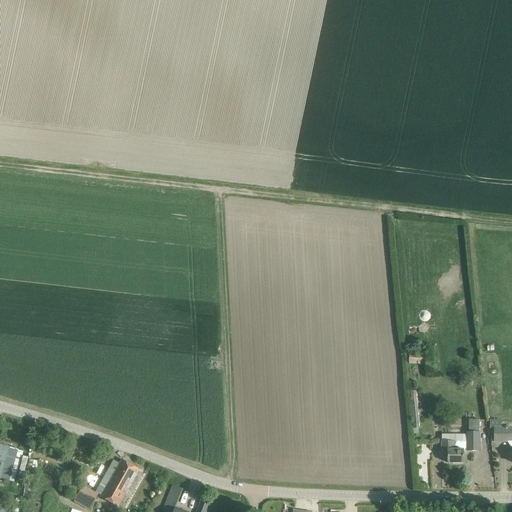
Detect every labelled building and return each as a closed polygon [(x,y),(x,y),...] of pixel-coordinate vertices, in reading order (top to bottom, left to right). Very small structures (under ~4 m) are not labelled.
[(467,381),(465,378),(461,378),(459,381),(459,384),(461,387),(465,387),(467,384),(467,381)] [(466,442),(442,441),(442,450),(448,450),(448,463),(464,463),(464,451),(479,451),(480,420),(469,419),(469,432),(466,432),(466,442)] [(495,421),(490,421),(490,428),(492,428),(492,442),(511,442),(511,441),(511,426),(495,426),(495,421)] [(19,449),(0,443),(0,478),(1,479),(14,482),(21,459),(16,457),(19,449)] [(122,460),(120,463),(101,496),(100,497),(117,507),(139,470),(122,460)] [(95,492),(84,485),(73,502),(89,509),(98,494),(95,492)] [(183,489),(173,486),(163,511),(206,511),(210,504),(201,501),(197,511),(187,511),(176,508),(183,489)]
